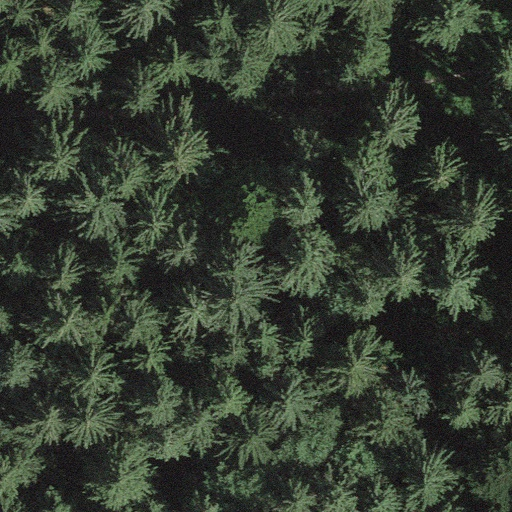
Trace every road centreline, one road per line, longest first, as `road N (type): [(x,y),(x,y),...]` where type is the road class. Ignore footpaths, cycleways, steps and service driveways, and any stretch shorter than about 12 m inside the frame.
road 1 (track): [(0,96),(511,93)]
road 2 (track): [(110,511),(82,478),(0,435)]
